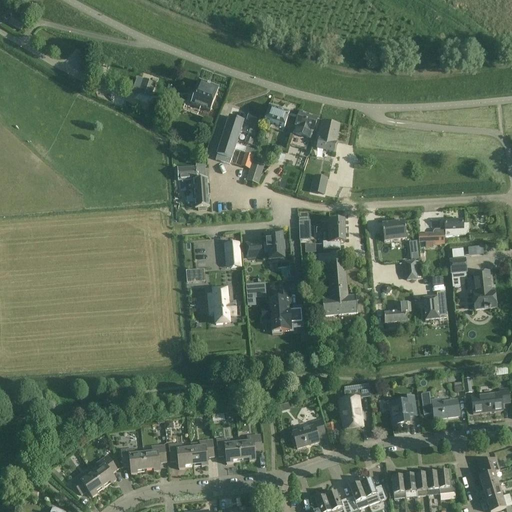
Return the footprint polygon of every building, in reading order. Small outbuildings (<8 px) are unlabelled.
[(13,17),(9,24),(21,31),(25,24),(13,17)] [(143,81),(139,94),(151,97),(155,85),(143,81)] [(219,89),(199,82),(191,104),(210,112),(219,89)] [(269,107),(266,117),(264,122),(284,129),(289,114),(269,107)] [(246,121),(251,123),(249,131),(256,133),(261,117),(249,114),(246,121)] [(300,114),(294,129),(293,135),(310,141),(311,135),(312,135),(317,119),(300,114)] [(226,127),(241,132),(244,122),(229,117),(226,127)] [(333,154),(335,148),(336,140),(337,140),(340,125),(323,121),(316,150),(333,154)] [(226,127),(223,137),(237,142),(241,132),(226,127)] [(223,137),(220,146),(234,151),(235,151),(244,154),(245,149),(236,146),(237,142),(223,137)] [(245,144),(252,146),(254,140),(246,138),(245,144)] [(234,151),(220,146),(215,161),(230,165),(234,151)] [(253,157),(245,155),(243,161),(241,168),(249,170),(251,163),(253,157)] [(249,172),(246,181),(258,185),(264,167),(251,163),(249,170),(249,172)] [(197,213),(210,213),(208,185),(200,185),(200,176),(184,176),(184,181),(185,184),(185,185),(196,185),(197,213)] [(314,183),(312,193),(317,194),(323,196),(326,186),(314,183)] [(329,243),(323,243),(323,251),(340,251),(340,244),(345,243),(344,220),(334,220),(334,222),(328,222),(329,243)] [(444,245),(444,238),(465,237),(469,233),(469,231),(469,225),(463,225),(462,221),(445,222),(445,230),(435,231),(433,233),(433,235),(425,235),(425,245),(425,249),(433,249),(432,246),(444,245)] [(404,222),(382,225),(384,243),(406,241),(404,222)] [(262,244),(246,245),(247,259),(263,257),(263,254),(269,254),(270,261),(283,260),(282,251),(284,251),(284,242),(282,243),(281,236),(268,237),(268,245),(262,245),(262,244)] [(232,269),(241,268),(239,244),(225,245),(226,261),(231,261),(232,269)] [(315,246),(305,246),(305,254),(315,254),(315,246)] [(418,249),(409,250),(411,261),(419,260),(418,249)] [(463,250),(452,251),(452,260),(464,258),(463,250)] [(451,275),(466,273),(465,260),(450,262),(451,275)] [(419,262),(415,263),(405,264),(407,281),(416,280),(416,279),(421,278),(419,262)] [(344,265),(334,265),(328,266),(331,299),(322,300),(323,317),(358,315),(356,298),(348,298),(344,265)] [(204,271),(186,272),(187,285),(205,283),(204,271)] [(473,295),(475,312),(496,309),(494,293),(490,293),(489,286),(490,286),(489,273),(473,275),(475,295),(473,295)] [(245,284),(246,307),(256,307),(255,299),(265,298),(265,284),(245,284)] [(385,287),(383,290),(383,293),(385,295),(389,295),(391,293),(391,289),(388,287),(385,287)] [(227,298),(229,298),(228,289),(219,290),(219,292),(213,292),(214,296),(209,296),(210,313),(215,313),(215,316),(216,326),(229,325),(228,317),(236,317),(235,304),(227,305),(227,298)] [(436,298),(423,299),(425,322),(440,321),(439,318),(447,317),(445,293),(436,294),(436,298)] [(271,308),(261,309),(261,318),(262,321),(271,321),(271,325),(272,336),(282,335),(281,333),(284,333),(292,332),(291,330),(291,324),(302,323),(301,311),(294,311),(294,308),(292,309),(292,307),(291,294),(279,295),(279,300),(274,300),(270,301),(271,308)] [(398,313),(384,315),(384,325),(398,324),(398,329),(406,328),(405,313),(410,313),(410,305),(398,306),(398,313)] [(470,379),(463,380),(465,395),(472,394),(470,379)] [(462,383),(454,384),(455,394),(463,393),(462,383)] [(339,401),(343,431),(363,429),(361,411),(359,411),(357,399),(370,397),(368,386),(344,389),(346,400),(339,401)] [(473,416),(481,415),(490,413),(490,412),(494,412),(494,413),(503,412),(502,405),(510,404),(508,390),(499,391),(500,395),(471,398),(473,416)] [(440,403),(440,400),(431,401),(432,406),(430,406),(429,395),(421,396),(424,417),(432,415),(431,411),(433,410),(434,421),(444,420),(444,418),(448,418),(448,419),(459,418),(456,401),(440,403)] [(416,410),(414,400),(414,397),(400,399),(401,403),(389,405),(392,427),(410,424),(408,411),(416,410)] [(224,415),(212,416),(212,423),(225,422),(224,415)] [(294,449),(296,448),(297,450),(319,444),(317,437),(325,435),(321,421),(312,424),(313,427),(292,434),(294,441),(292,442),(294,449)] [(333,424),(326,425),(327,433),(334,432),(333,424)] [(262,454),(260,438),(260,437),(247,438),(247,444),(238,445),(240,461),(249,460),(249,463),(255,462),(254,454),(262,454)] [(232,462),(240,461),(238,445),(230,446),(230,440),(216,441),(217,448),(218,458),(226,458),(226,466),(232,465),(232,462)] [(200,443),(200,444),(190,445),(191,450),(192,467),(201,466),(201,468),(208,468),(207,460),(214,459),(212,442),(200,443)] [(184,467),(192,467),(191,450),(182,451),(181,445),(169,447),(170,463),(178,463),(179,471),(185,470),(184,467)] [(166,464),(165,454),(165,447),(152,448),(152,454),(143,455),(145,472),(154,471),(154,473),(160,473),(159,465),(166,464)] [(137,473),(145,472),(143,455),(134,456),(134,450),(121,452),(123,469),(130,468),(131,476),(137,475),(137,473)] [(92,474),(102,488),(109,483),(111,486),(116,482),(111,476),(117,471),(107,457),(96,465),(100,469),(92,474)] [(482,477),(494,473),(499,472),(495,460),(478,465),(482,477)] [(454,483),(450,483),(449,473),(438,474),(439,491),(440,496),(455,495),(454,483)] [(483,490),(498,485),(494,473),(482,477),(479,478),(483,490)] [(96,493),(102,488),(92,474),(85,480),(82,475),(71,483),(82,497),(88,492),(92,499),(97,495),(96,493)] [(438,474),(426,475),(429,497),(440,496),(439,491),(438,474)] [(426,475),(415,476),(417,493),(417,499),(429,497),(426,475)] [(415,476),(403,478),(405,494),(406,494),(417,493),(415,476)] [(405,494),(403,478),(392,479),(394,501),(406,500),(406,494),(405,494)] [(371,480),(360,484),(369,507),(386,501),(381,487),(374,489),(371,480)] [(346,500),(350,511),(356,511),(369,507),(360,484),(349,488),(353,498),(346,500)] [(498,485),(483,490),(486,502),(502,497),(498,485)] [(336,493),(325,497),(330,511),(350,511),(346,500),(340,503),(336,493)] [(330,511),(325,497),(315,501),(318,511),(314,511),(330,511)] [(502,497),(486,502),(489,511),(497,511),(506,510),(502,497)]
